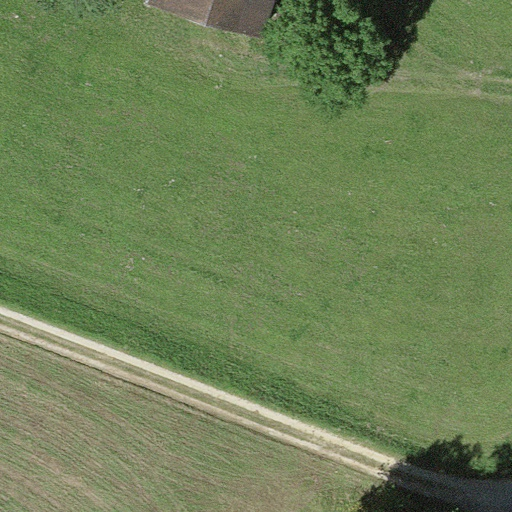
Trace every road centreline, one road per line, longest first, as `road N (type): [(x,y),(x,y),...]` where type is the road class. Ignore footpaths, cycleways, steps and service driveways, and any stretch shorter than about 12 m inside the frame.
road 1 (track): [(511,508),(412,484),(0,316)]
road 2 (track): [(511,89),(286,65)]
